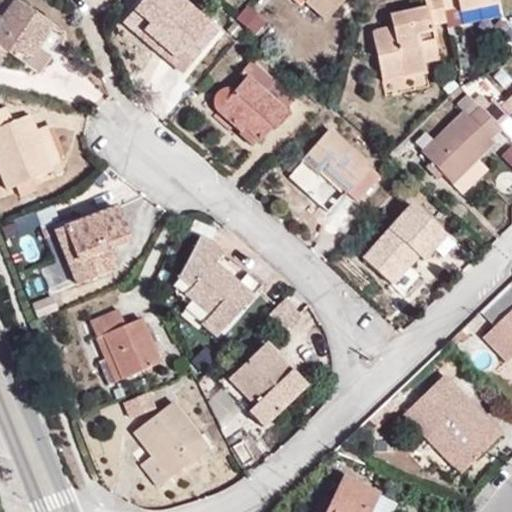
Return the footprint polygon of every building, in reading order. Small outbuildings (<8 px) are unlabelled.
[(33,38),(48,17),(23,0),(7,0),(0,9),(0,46),(6,50),(31,68),(46,48),(33,38)] [(214,37),(173,0),(171,0),(165,7),(156,0),(142,0),(130,14),(168,47),(163,53),(184,71),(214,37)] [(291,0),(300,7),(304,3),(325,22),(344,0),(291,0)] [(424,62),(421,48),(433,44),(430,29),(445,24),(443,14),(441,8),(439,0),(421,0),(422,5),(388,13),(390,24),(372,29),(385,82),(426,71),(424,62)] [(497,7),(495,0),(439,0),(441,8),(443,14),(454,11),(455,14),(497,7)] [(245,2),(233,19),(256,34),(267,17),(245,2)] [(168,47),(130,14),(122,24),(159,57),(163,53),(168,47)] [(437,58),(433,44),(421,48),(424,62),(437,58)] [(283,113),(293,101),(249,62),(236,75),(241,80),(230,92),(223,92),(216,95),(213,102),(216,113),(232,128),(240,120),(246,124),(245,130),(259,143),(270,131),(272,133),(287,117),(283,113)] [(511,98),(503,107),(496,101),(483,112),(499,128),(510,139),(511,136),(511,98)] [(59,167),(42,124),(37,109),(19,116),(13,102),(0,107),(0,156),(11,186),(22,182),(41,174),(59,167)] [(493,143),(489,139),(499,128),(479,108),(468,119),(462,113),(421,154),(452,185),(477,159),(493,143)] [(69,163),(53,120),(42,124),(59,167),(69,163)] [(259,143),(245,130),(246,124),(240,120),(232,128),(238,133),(236,136),(252,150),(259,143)] [(378,175),(327,130),(302,159),(317,172),(321,168),(345,190),(356,200),(378,175)] [(511,143),(509,140),(497,151),(511,168),(511,143)] [(462,194),(487,168),(477,159),(452,185),(462,194)] [(345,190),(321,168),(317,172),(341,195),(345,190)] [(27,193),(46,186),(41,174),(22,182),(27,193)] [(419,265),(444,236),(410,207),(358,265),(387,288),(412,260),(419,265)] [(131,241),(119,208),(93,217),(65,228),(75,258),(69,261),(77,285),(113,272),(105,250),(131,241)] [(65,228),(93,217),(91,211),(55,224),(69,261),(75,258),(65,228)] [(223,253),(209,242),(179,276),(192,287),(186,294),(210,315),(202,324),(216,336),(227,323),(228,324),(263,285),(248,272),(238,283),(229,275),(234,270),(220,257),(223,253)] [(192,287),(179,276),(178,278),(177,286),(178,294),(181,300),(188,305),(185,309),(202,324),(210,315),(186,294),(192,287)] [(38,314),(55,307),(49,293),(33,299),(38,314)] [(305,309),(293,295),(274,311),(285,325),(305,309)] [(511,306),(481,336),(505,361),(511,355),(511,306)] [(161,362),(143,317),(125,323),(119,307),(90,319),(97,337),(106,333),(125,377),(161,362)] [(125,377),(106,333),(97,337),(103,352),(117,380),(125,377)] [(305,387),(265,345),(224,383),(249,409),(241,416),(256,432),(305,387)] [(206,348),(193,361),(203,371),(217,358),(206,348)] [(117,380),(103,352),(96,355),(109,383),(117,380)] [(402,413),(458,475),(501,436),(468,399),(463,399),(441,377),(402,413)] [(249,409),(224,383),(216,391),(241,416),(249,409)] [(152,405),(146,389),(121,400),(128,416),(152,405)] [(205,445),(169,397),(133,427),(169,473),(205,445)] [(245,437),(230,443),(240,465),(255,459),(245,437)] [(169,473),(151,451),(137,461),(155,484),(169,473)] [(374,511),(381,494),(343,479),(330,511),(374,511)]
